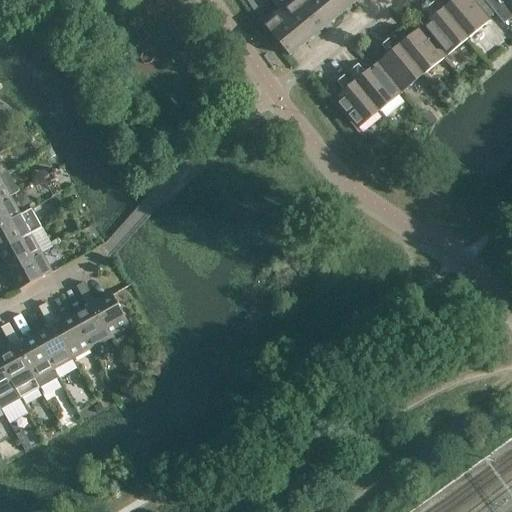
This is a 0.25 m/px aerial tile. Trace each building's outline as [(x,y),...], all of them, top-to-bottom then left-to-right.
[(295,0),(291,0),(278,11),(305,44),(321,31),(295,0)] [(322,0),(295,0),(321,31),(337,18),(322,0)] [(348,0),(322,0),(337,18),(353,5),(348,0)] [(438,0),(436,2),(467,40),(490,21),(473,0),(472,0),(456,0),(454,2),(452,0),(438,0)] [(484,0),(473,0),(490,21),(497,15),(484,0)] [(511,0),(484,0),(497,15),(504,23),(511,18),(511,0)] [(421,30),(445,58),(467,40),(436,2),(425,11),(433,20),(421,30)] [(305,44),(278,11),(262,24),(289,57),(305,44)] [(391,39),(423,76),(445,58),(421,30),(410,39),(402,30),(397,34),(391,39)] [(377,66),(400,95),(423,76),(391,39),(386,43),(381,48),(388,56),(377,66)] [(347,75),(378,113),(400,95),(377,66),(365,75),(357,66),(352,70),(347,75)] [(332,104),(355,132),(378,113),(347,75),(341,79),(336,84),(344,93),(332,104)] [(441,83),(435,89),(441,97),(448,91),(441,83)] [(31,147),(21,153),(26,161),(35,156),(31,147)] [(0,202),(10,197),(19,192),(8,174),(0,178),(0,202)] [(0,227),(21,216),(10,197),(0,202),(0,227)] [(0,252),(31,235),(42,229),(31,211),(21,216),(0,227),(0,252)] [(0,282),(11,276),(9,272),(42,254),(49,250),(46,245),(39,249),(31,235),(0,252),(0,257),(6,268),(0,271),(0,282)] [(11,276),(20,293),(53,275),(42,254),(9,272),(11,276)] [(76,288),(82,298),(90,294),(84,284),(76,288)] [(92,308),(110,340),(130,329),(113,297),(96,306),(90,294),(82,298),(89,310),(92,308)] [(38,309),(44,319),(52,315),(47,305),(38,309)] [(73,318),(91,350),(110,340),(92,308),(89,310),(73,318)] [(54,328),(72,361),(91,350),(73,318),(59,326),(52,315),(44,319),(50,331),(54,328)] [(1,329),(7,340),(14,336),(9,325),(1,329)] [(35,339),(53,371),(72,361),(54,328),(50,331),(35,339)] [(7,340),(13,351),(17,349),(39,390),(58,380),(53,371),(35,339),(21,347),(14,336),(7,340)] [(13,351),(0,358),(0,363),(20,400),(39,390),(17,349),(13,351)] [(0,408),(1,411),(20,400),(0,363),(0,408)] [(101,405),(94,409),(98,414),(104,411),(101,405)]
